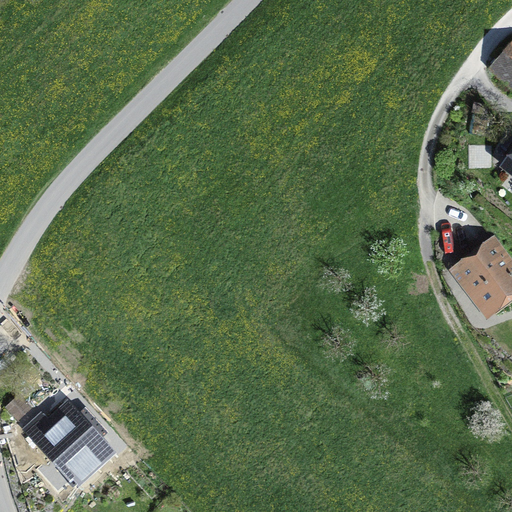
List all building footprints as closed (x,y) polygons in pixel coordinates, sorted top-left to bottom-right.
[(511,160),(508,165),(511,168),(511,44),(490,70),(511,89),(511,160)] [(481,296),(491,309),(511,292),(511,261),(494,237),(458,265),(471,284),(464,289),(473,302),(481,296)] [(18,396),(7,406),(17,417),(28,407),(18,396)] [(42,415),(26,429),(49,454),(54,450),(77,476),(68,483),(73,488),(110,453),(68,406),(50,423),(42,415)] [(101,511),(122,511),(112,502),(101,511)]
